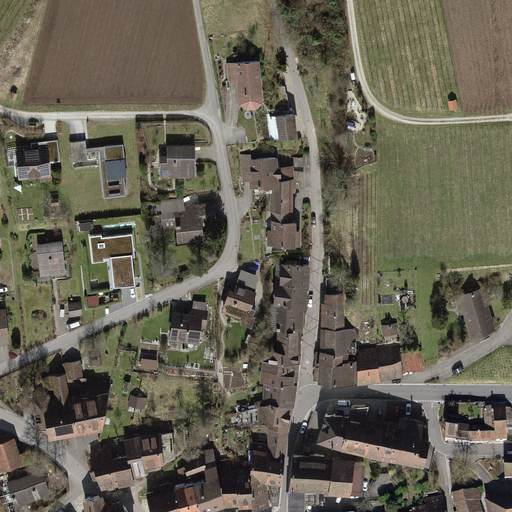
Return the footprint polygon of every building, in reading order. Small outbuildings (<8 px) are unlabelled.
[(259,60),(228,62),(229,82),(237,81),(239,102),(247,108),(256,108),(261,101),(263,96),(259,60)] [(457,99),(448,99),(448,109),(457,108),(457,99)] [(295,112),(276,115),(280,138),(299,135),(295,112)] [(86,140),(68,141),(71,163),(100,160),(104,195),(128,192),(123,144),(87,147),(86,140)] [(194,175),(193,143),(165,143),(165,156),(159,156),(160,176),(194,175)] [(46,146),(13,150),(16,175),(49,171),(46,146)] [(272,218),(294,218),(294,165),(278,165),(277,156),(252,158),(251,153),(240,154),(243,180),(252,179),(253,187),(272,184),(272,218)] [(217,219),(215,200),(185,203),(184,197),(161,199),(164,227),(177,226),(178,242),(202,239),(201,220),(217,219)] [(294,218),(272,218),(272,229),(268,229),(269,244),(301,244),(301,228),(297,228),(296,228),(296,218),(294,218)] [(103,233),(90,235),(93,261),(106,260),(105,257),(111,256),(114,286),(136,283),(133,255),(135,255),(132,232),(103,236),(103,233)] [(63,240),(38,243),(42,274),(66,271),(63,240)] [(275,305),(277,305),(304,306),(309,306),(310,262),(282,261),(281,281),(275,281),(275,305)] [(241,268),(237,283),(254,288),(259,274),(241,268)] [(254,288),(237,283),(235,289),(230,288),(223,310),(242,316),(241,319),(250,322),(255,307),(251,306),(256,289),(254,288)] [(484,287),(456,295),(461,314),(464,313),(471,336),(473,335),(474,338),(494,333),(493,330),(496,329),(484,287)] [(344,293),(325,292),(318,379),(358,382),(358,360),(348,359),(350,342),(355,342),(356,330),(344,329),(344,293)] [(194,300),(193,307),(206,309),(207,301),(194,300)] [(81,302),(69,303),(70,315),(83,313),(81,302)] [(276,328),(277,328),(301,329),(304,329),(304,306),(277,305),(276,328)] [(188,312),(173,310),(170,338),(200,341),(202,327),(206,328),(209,309),(206,309),(193,307),(188,312)] [(0,342),(10,341),(6,308),(0,308),(0,342)] [(397,322),(382,324),(383,335),(399,333),(397,322)] [(301,349),(301,329),(277,328),(277,349),(301,349)] [(378,346),(382,379),(404,375),(404,371),(401,354),(400,344),(378,346)] [(382,379),(378,346),(358,348),(358,360),(358,382),(382,379)] [(280,504),(301,349),(277,349),(268,348),(267,361),(261,359),(260,381),(266,381),(264,401),(256,400),(253,428),(267,430),(265,448),(249,447),(247,468),(246,480),(268,482),(271,503),(280,504)] [(401,354),(404,371),(424,368),(421,351),(401,354)] [(142,357),(141,366),(158,368),(159,358),(142,357)] [(56,395),(44,398),(50,436),(102,427),(111,381),(90,381),(89,376),(83,376),(83,359),(63,362),(65,372),(52,374),(39,380),(41,389),(54,387),(56,395)] [(148,398),(131,394),(128,404),(146,408),(148,398)] [(471,426),(471,444),(508,443),(506,405),(494,405),(494,407),(486,407),(486,411),(484,412),(485,426),(471,426)] [(349,413),(341,447),(377,455),(385,419),(369,416),(370,413),(350,409),(349,413)] [(341,447),(349,413),(339,411),(324,412),(318,442),(341,447)] [(385,419),(377,455),(398,460),(407,416),(400,415),(399,422),(385,419)] [(407,416),(398,460),(425,466),(432,438),(420,435),(424,420),(407,416)] [(471,444),(471,426),(458,425),(458,416),(447,416),(445,442),(471,444)] [(141,436),(145,465),(176,457),(173,431),(141,436)] [(145,465),(141,436),(140,434),(124,438),(128,454),(114,456),(112,448),(90,452),(102,486),(137,479),(136,474),(146,472),(145,465)] [(15,437),(0,441),(0,470),(23,463),(15,437)] [(213,447),(181,457),(186,477),(203,472),(203,465),(203,464),(214,461),(213,447)] [(329,490),(333,456),(294,451),(290,485),(329,490)] [(333,456),(329,490),(352,492),(352,490),(362,491),(365,461),(354,460),(355,458),(333,456)] [(181,511),(221,500),(216,462),(203,465),(203,472),(203,477),(172,484),(172,482),(150,486),(152,493),(142,494),(147,511),(181,511)] [(268,502),(266,482),(246,480),(247,468),(219,469),(221,500),(222,505),(268,502)] [(43,469),(8,480),(15,505),(51,493),(43,469)] [(305,488),(289,487),(288,511),(304,511),(305,502),(305,490),(305,488)] [(317,490),(305,490),(305,502),(316,502),(317,490)] [(484,511),(479,490),(453,495),(456,511),(484,511)] [(104,493),(83,499),(87,511),(126,511),(120,500),(107,503),(104,493)] [(444,511),(443,496),(424,500),(425,507),(412,509),(412,511),(444,511)] [(511,511),(511,498),(485,501),(487,511),(511,511)]
